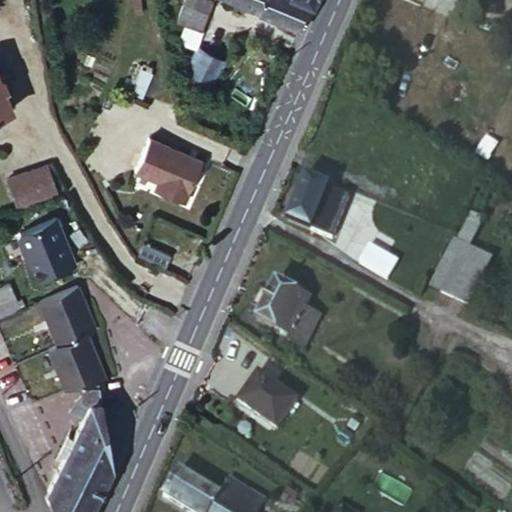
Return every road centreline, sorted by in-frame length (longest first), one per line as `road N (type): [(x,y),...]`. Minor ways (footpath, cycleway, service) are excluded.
road 1 (secondary): [(243,208),(117,511)]
road 2 (residential): [(243,208),(511,352)]
road 3 (secondary): [(334,0),(243,208)]
